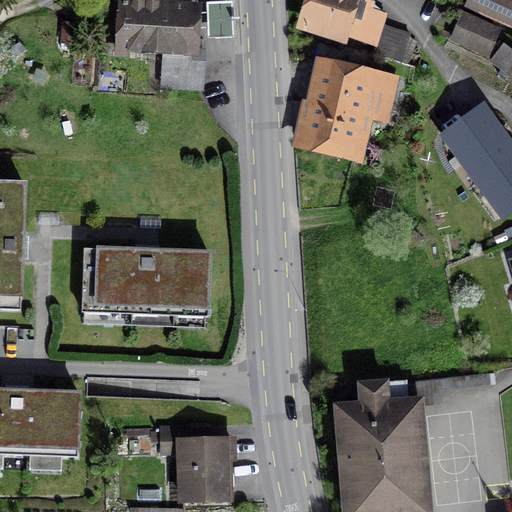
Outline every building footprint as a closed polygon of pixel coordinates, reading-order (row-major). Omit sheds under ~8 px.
[(197,52),(199,4),(127,0),(124,51),(167,54),(165,88),(202,90),(204,52),(197,52)] [(361,2),(354,0),(314,0),(305,33),(349,46),(361,2)] [(511,1),(509,0),(472,0),(465,21),(511,38),(511,1)] [(234,1),(208,2),(209,37),(235,37),(234,1)] [(503,41),(463,25),(453,50),(493,66),(503,41)] [(399,79),(314,60),(294,149),(362,165),(371,123),(388,127),(399,79)] [(511,142),(484,104),(442,135),(503,217),(511,210),(511,142)] [(0,307),(20,308),(22,188),(0,187),(0,307)] [(86,256),(85,313),(204,315),(205,259),(86,256)] [(351,511),(421,511),(425,511),(416,406),(408,407),(406,381),(359,384),(362,411),(343,412),(351,511)] [(0,395),(0,451),(73,454),(74,397),(0,395)] [(163,444),(182,443),(183,502),(228,500),(227,462),(232,462),(232,440),(191,441),(190,432),(163,432),(163,444)]
